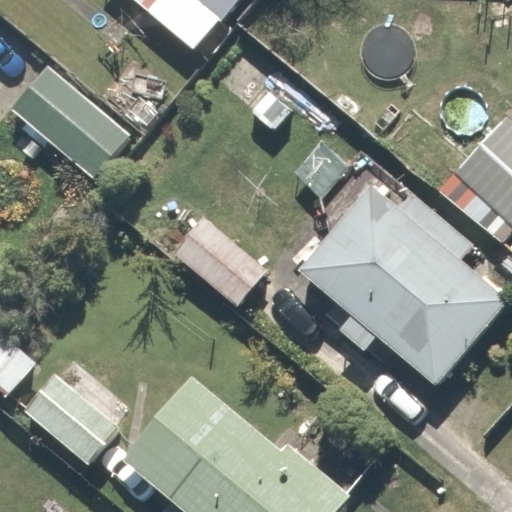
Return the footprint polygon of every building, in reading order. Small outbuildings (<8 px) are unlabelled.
[(131,0),(200,55),(243,0),(131,0)] [(291,63),(243,21),(218,48),(267,91),(291,63)] [(56,61),(14,108),(102,187),(144,141),(56,61)] [(511,118),(506,113),(453,168),(511,225),(511,118)] [(511,307),(380,191),(300,275),(444,401),(511,307)] [(208,223),(180,253),(247,316),(275,285),(208,223)] [(0,288),(9,278),(0,270),(0,288)] [(0,407),(5,412),(45,371),(0,327),(0,407)] [(189,511),(351,511),(364,498),(208,372),(128,463),(189,511)] [(59,380),(28,420),(95,472),(126,431),(59,380)]
